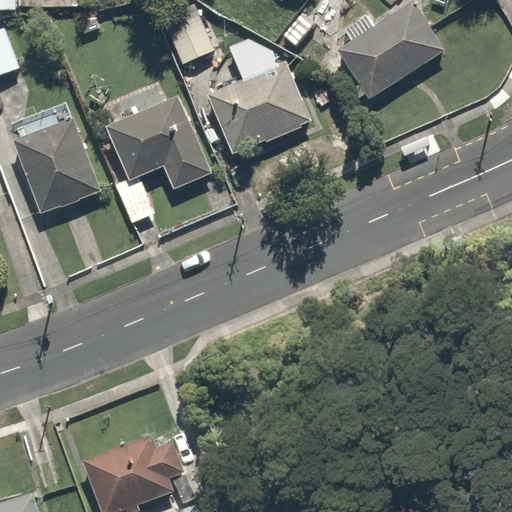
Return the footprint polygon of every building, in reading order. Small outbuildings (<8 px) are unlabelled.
[(20,0),(0,0),(0,16),(21,16),(20,0)] [(444,55),(415,9),(378,32),(372,22),(350,36),(355,45),(339,55),(370,102),(444,55)] [(6,24),(0,27),(0,80),(26,67),(6,24)] [(247,85),(211,101),(237,161),(315,127),(274,33),(232,51),(247,85)] [(214,174),(183,102),(111,133),(133,185),(147,179),(167,170),(176,191),(214,174)] [(69,107),(10,132),(43,211),(102,186),(69,107)] [(147,179),(133,185),(119,191),(135,229),(163,217),(147,179)] [(173,435),(87,464),(103,511),(139,511),(193,494),(173,435)] [(0,511),(44,511),(38,489),(0,499),(0,511)]
